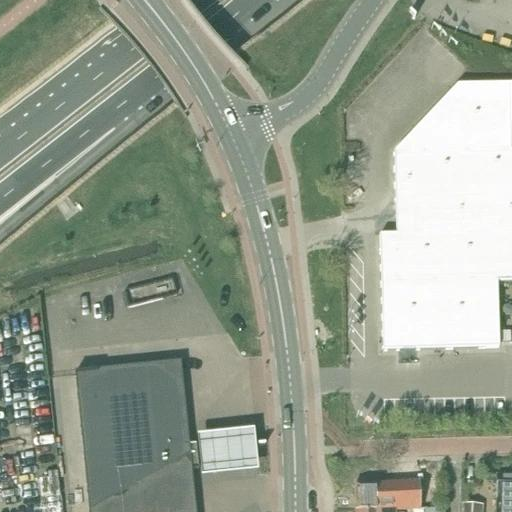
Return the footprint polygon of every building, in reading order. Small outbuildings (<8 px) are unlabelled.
[(397,204),(397,235),(379,236),(382,352),(498,349),(496,283),(511,282),(511,84),(457,86),(393,154),(395,204),(397,204)] [(194,511),(190,471),(188,446),(179,364),(75,374),(88,511),(194,511)] [(193,437),(197,476),(203,475),(224,473),(247,471),(252,471),(248,431),(243,432),(221,434),(199,436),(193,437)] [(196,445),(188,446),(190,471),(198,470),(196,445)] [(511,511),(511,476),(497,477),(496,501),(504,501),(503,511),(511,511)] [(354,485),(354,509),(418,510),(418,481),(354,485)]
